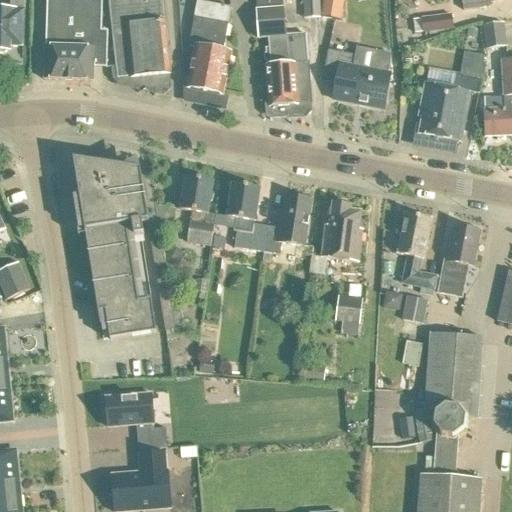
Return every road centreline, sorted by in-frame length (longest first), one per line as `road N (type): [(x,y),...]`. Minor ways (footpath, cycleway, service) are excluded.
road 1 (secondary): [(511,195),(148,125),(23,115)]
road 2 (residential): [(23,115),(53,239),(81,511)]
